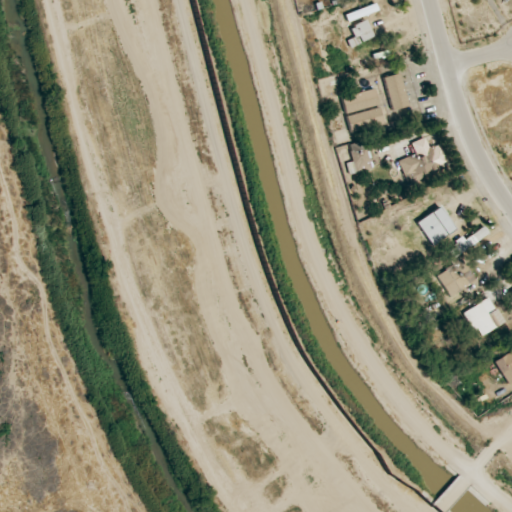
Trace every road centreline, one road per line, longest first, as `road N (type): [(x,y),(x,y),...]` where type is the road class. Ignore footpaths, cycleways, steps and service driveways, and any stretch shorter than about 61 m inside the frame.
road 1 (residential): [(411,511),(337,432),(294,368),(264,303),(174,0)]
road 2 (residential): [(429,0),(471,148),(511,212)]
